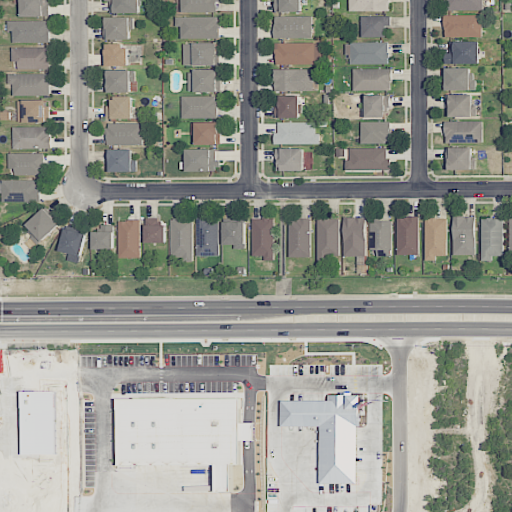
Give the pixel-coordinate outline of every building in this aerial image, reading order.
[(48,0),(20,0),(21,17),(49,17),(48,0)] [(139,13),(139,0),(109,0),(109,12),(139,13)] [(181,0),(181,12),(216,13),(216,0),(181,0)] [(276,0),(276,12),(302,12),(301,0),(276,0)] [(389,0),(350,0),(350,12),(389,11),(389,0)] [(483,11),(482,0),(446,0),(446,10),(483,11)] [(481,15),(444,16),(445,37),(482,36),(481,15)] [(312,39),(312,17),(275,16),(275,38),(312,39)] [(391,16),(362,17),(362,38),(385,37),(385,26),(391,26),(391,16)] [(130,40),(130,17),(105,17),(105,40),(130,40)] [(219,17),(177,17),(177,27),(181,27),(181,38),(219,38),(219,17)] [(13,43),(50,43),(50,21),(8,21),(8,31),(13,31),(13,43)] [(444,64),(479,64),(479,41),(449,42),(449,53),(444,53),(444,64)] [(184,44),(184,66),(219,65),(218,43),(184,44)] [(321,65),(321,43),(276,43),(276,65),(321,65)] [(389,43),(348,43),(348,65),(389,65),(389,43)] [(106,45),(106,66),(129,66),(128,45),(106,45)] [(18,69),(50,69),(50,48),(12,47),(12,61),(18,61),(18,69)] [(445,91),(474,90),(474,68),(445,68),(445,91)] [(314,70),(275,69),(275,91),(313,92),(314,70)] [(354,91),(392,90),(392,69),(353,69),(354,91)] [(106,93),(131,93),(131,82),(134,82),(134,71),(106,70),(106,93)] [(219,92),(219,70),(189,70),(189,92),(219,92)] [(51,74),(8,74),(9,83),(13,83),(13,94),(51,94),(51,74)] [(300,118),(300,95),(277,96),(278,118),(300,118)] [(389,118),(389,95),(363,95),(363,117),(389,118)] [(472,95),(447,95),(447,117),(477,117),(476,104),(473,104),(472,95)] [(106,119),(133,119),(133,97),(112,96),(112,106),(106,106),(106,119)] [(218,96),(182,96),(182,117),(218,117),(218,96)] [(49,122),(49,100),(18,101),(19,123),(49,122)] [(483,121),(445,122),(445,143),(483,143),(483,121)] [(194,145),(221,145),(220,122),(194,123),(194,145)] [(276,123),(277,144),(320,144),(320,134),(315,134),(315,122),(276,123)] [(361,144),(391,144),(391,122),(361,122),(361,144)] [(142,123),(107,124),(107,144),(142,144),(142,123)] [(13,149),(52,148),(51,127),(13,127),(13,149)] [(448,170),(474,169),(474,147),(448,148),(448,170)] [(277,171),(304,171),(304,148),(276,149),(277,171)] [(132,149),(107,150),(107,173),(137,172),(137,159),(132,159),(132,149)] [(218,170),(218,149),(184,150),(185,171),(218,170)] [(387,149),(350,149),(350,160),(345,160),(345,170),(390,170),(390,158),(387,158),(387,149)] [(15,175),(44,176),(44,154),(9,153),(9,169),(15,169),(15,175)] [(40,180),(2,181),(3,202),(41,202),(40,180)] [(39,244),(60,225),(45,208),(24,227),(39,244)] [(419,217),(398,218),(398,255),(420,255),(419,217)] [(476,217),(454,217),(454,256),(476,255),(476,217)] [(219,218),(197,219),(198,257),(220,256),(219,218)] [(366,218),(344,218),(344,257),(366,257),(366,218)] [(193,219),(171,220),(172,258),(184,257),(184,262),(194,261),(193,219)] [(275,260),(274,219),(252,219),(253,257),(265,257),(265,261),(275,260)] [(311,219),(289,220),(290,257),(311,257),(311,219)] [(340,219),(318,219),(317,261),(329,261),(329,256),(339,257),(340,219)] [(448,219),(426,219),(426,261),(437,261),(437,256),(448,256),(448,219)] [(504,219),(482,219),(482,261),(493,261),(493,256),(504,256),(504,219)] [(140,258),(141,221),(119,221),(118,258),(140,258)] [(167,222),(146,221),(145,243),(166,243),(167,222)] [(370,254),(392,255),(393,221),(371,221),(370,254)] [(246,222),(223,222),(224,245),(234,245),(234,249),(246,249),(246,222)] [(114,249),(114,225),(100,225),(100,232),(92,232),(93,250),(114,249)] [(68,261),(81,263),(85,233),(63,230),(61,251),(69,252),(68,261)]
